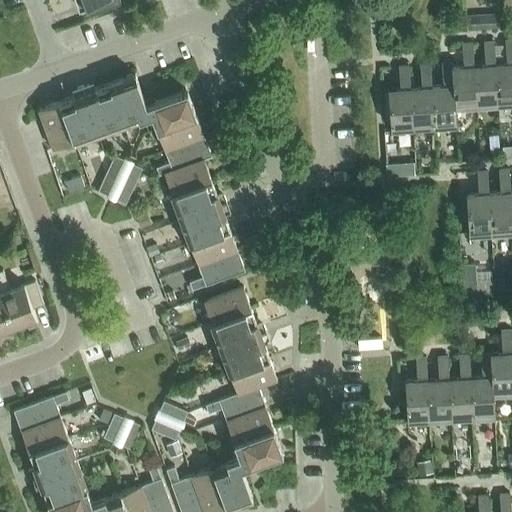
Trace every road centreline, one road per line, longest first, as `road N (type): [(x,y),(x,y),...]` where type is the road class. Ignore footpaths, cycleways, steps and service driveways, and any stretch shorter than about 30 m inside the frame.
road 1 (unclassified): [(330,511),(329,323),(215,13)]
road 2 (residential): [(0,375),(51,358),(75,322),(0,102)]
road 3 (residential): [(59,70),(215,13)]
